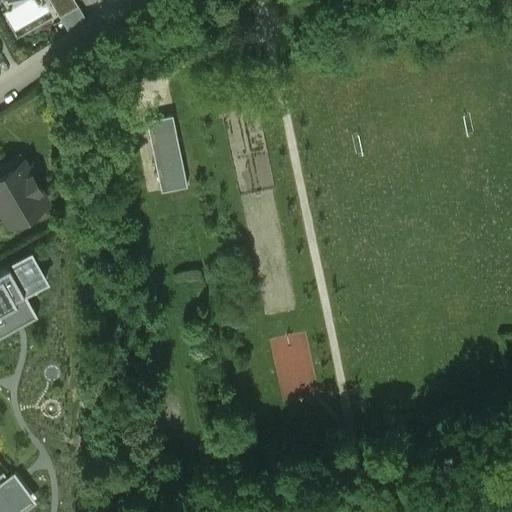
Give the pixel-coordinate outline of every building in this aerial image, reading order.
[(50,0),(59,14),(78,3),(75,0),(50,0)] [(172,113),(145,119),(161,190),(187,184),(172,113)] [(19,153),(0,164),(3,170),(0,171),(0,205),(10,223),(24,215),(19,206),(36,196),(34,192),(40,188),(19,153)] [(51,277),(33,245),(0,262),(0,337),(40,315),(27,291),(51,277)] [(0,397),(0,438),(49,418),(41,398),(61,390),(46,353),(20,363),(29,386),(0,397)] [(132,469),(134,476),(132,477),(130,480),(129,483),(128,487),(129,490),(130,492),(132,494),(134,496),(137,497),(140,498),(143,498),(146,496),(149,495),(151,492),(152,490),(153,487),(152,484),(152,481),(150,478),(149,477),(147,475),(145,475),(143,474),(140,474),(139,468),(132,469)] [(5,470),(0,473),(0,511),(8,511),(26,500),(5,470)]
